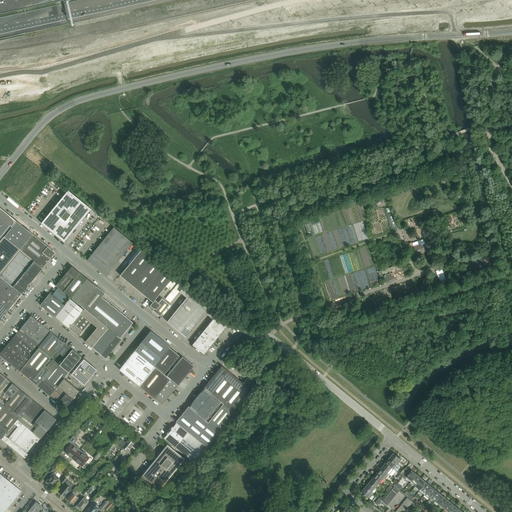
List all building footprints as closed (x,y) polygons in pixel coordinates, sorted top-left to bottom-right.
[(68,190),(41,222),(41,223),(64,241),(91,209),(68,190)] [(0,238),(11,226),(10,225),(0,216),(0,238)] [(93,253),(87,260),(106,276),(112,268),(133,243),(114,227),(93,253)] [(42,268),(54,254),(52,250),(32,234),(20,249),(42,268)] [(42,268),(20,249),(4,236),(0,241),(0,275),(22,293),(42,268)] [(416,255),(431,250),(428,243),(421,246),(414,248),(415,250),(416,250),(417,252),(416,252),(416,255)] [(141,249),(120,275),(121,276),(121,275),(122,273),(154,299),(153,301),(152,301),(153,302),(174,276),(141,249)] [(56,285),(64,292),(79,272),(72,266),(56,285)] [(462,277),(468,276),(465,267),(459,269),(462,277)] [(442,269),(436,271),(440,283),(446,281),(442,269)] [(87,279),(79,272),(64,292),(71,298),(87,279)] [(22,293),(0,275),(0,301),(9,309),(22,293)] [(180,281),(166,299),(170,302),(184,285),(186,283),(187,282),(183,278),(181,280),(180,281)] [(97,287),(87,279),(71,298),(81,306),(97,287)] [(218,312),(185,285),(179,292),(186,298),(167,321),(186,337),(206,313),(213,319),(218,312)] [(89,312),(102,297),(105,293),(97,287),(81,306),(85,309),(89,312)] [(56,290),(52,295),(63,304),(67,299),(56,290)] [(54,316),(64,304),(63,304),(52,295),(50,294),(51,293),(50,292),(40,305),(54,316)] [(124,315),(102,297),(89,312),(107,327),(108,328),(120,338),(133,322),(124,315)] [(150,305),(154,308),(153,308),(161,314),(169,304),(162,298),(158,302),(155,299),(153,302),(150,305)] [(84,310),(70,299),(55,317),(69,328),(73,323),(81,314),(84,310)] [(0,319),(9,309),(0,301),(0,319)] [(92,347),(103,332),(107,327),(89,312),(85,309),(84,310),(81,314),(93,324),(97,327),(85,341),(92,347)] [(204,354),(230,322),(218,312),(213,319),(192,345),(196,348),(195,349),(199,351),(204,354)] [(38,347),(51,332),(31,316),(9,343),(29,359),(38,347)] [(82,331),(73,323),(69,328),(78,336),(82,331)] [(122,339),(120,338),(108,328),(92,347),(106,358),(122,339)] [(154,366),(155,365),(160,358),(170,346),(151,330),(119,369),(139,386),(155,366),(154,366)] [(70,348),(51,332),(38,347),(51,358),(57,351),(63,357),(70,348)] [(29,359),(9,343),(0,353),(0,354),(17,369),(20,371),(29,359)] [(170,346),(160,358),(155,365),(165,373),(179,355),(178,355),(170,349),(169,347),(170,346)] [(45,365),(51,358),(38,347),(29,359),(20,371),(34,383),(47,367),(45,365)] [(50,396),(64,378),(69,372),(81,357),(72,349),(59,365),(53,359),(47,367),(34,383),(50,396)] [(181,382),(193,366),(193,365),(191,363),(191,364),(188,362),(188,361),(185,359),(183,357),(182,357),(167,376),(170,379),(178,385),(179,384),(181,382)] [(71,374),(84,385),(97,369),(93,366),(84,359),(71,374)] [(141,384),(156,396),(170,379),(167,376),(155,366),(141,384)] [(257,385),(247,377),(234,367),(232,369),(245,380),(243,383),(222,366),(220,367),(204,387),(205,388),(235,413),(253,391),(257,385)] [(0,398),(12,383),(6,378),(0,385),(0,398)] [(65,408),(73,398),(79,391),(64,378),(50,396),(65,408)] [(170,379),(156,396),(155,398),(162,405),(178,385),(170,379)] [(19,388),(12,383),(0,398),(0,401),(5,406),(19,388)] [(19,388),(5,406),(6,407),(11,411),(25,393),(19,388)] [(235,413),(205,388),(204,389),(202,391),(200,392),(199,394),(197,396),(195,398),(194,399),(193,401),(191,404),(190,406),(189,407),(219,431),(235,413)] [(33,400),(25,393),(11,411),(19,417),(24,412),(33,400)] [(47,431),(56,419),(33,400),(24,412),(35,421),(47,431)] [(219,431),(189,407),(188,406),(176,422),(207,447),(219,431)] [(6,407),(0,413),(0,437),(1,439),(17,419),(19,417),(11,411),(6,407)] [(47,431),(35,421),(24,412),(19,417),(17,419),(41,438),(45,433),(47,431)] [(25,458),(41,438),(17,419),(1,439),(25,458)] [(207,447),(176,423),(173,427),(172,426),(166,433),(167,434),(164,438),(194,463),(207,447)] [(121,448),(125,443),(121,439),(116,444),(121,448)] [(130,454),(138,445),(131,440),(124,449),(130,454)] [(71,443),(68,441),(61,449),(64,451),(70,456),(72,456),(73,455),(75,456),(79,450),(78,449),(78,448),(78,447),(75,444),(73,444),(73,445),(71,443)] [(167,444),(157,456),(140,477),(158,491),(185,458),(167,444)] [(82,453),(79,450),(75,456),(76,457),(75,459),(75,460),(81,465),(83,465),(89,457),(86,455),(87,454),(83,451),(82,453)] [(100,451),(94,458),(97,460),(103,453),(100,451)] [(394,453),(390,458),(396,463),(400,458),(394,453)] [(390,458),(386,463),(392,468),(394,469),(398,465),(396,463),(390,458)] [(386,463),(382,467),(388,473),(392,468),(386,463)] [(90,477),(96,470),(94,467),(87,475),(90,477)] [(388,473),(382,467),(377,473),(384,478),(384,477),(386,479),(390,474),(388,473)] [(404,475),(403,476),(403,477),(405,479),(406,477),(411,481),(417,474),(412,470),(411,472),(409,470),(404,475)] [(56,481),(59,478),(55,475),(57,473),(55,471),(48,480),(47,479),(45,482),(49,484),(52,486),(55,483),(55,484),(57,481),(56,481)] [(377,473),(373,477),(380,483),(384,478),(377,473)] [(0,511),(4,511),(21,492),(0,474),(0,511)] [(422,478),(417,474),(411,481),(416,486),(417,485),(422,478)] [(373,477),(369,482),(376,487),(380,483),(373,477)] [(427,482),(422,478),(417,485),(421,489),(427,482)] [(67,481),(58,491),(59,492),(59,493),(62,496),(63,495),(64,496),(67,493),(69,491),(68,491),(73,485),(67,481)] [(369,482),(365,487),(372,492),(376,487),(369,482)] [(431,486),(427,482),(421,489),(426,493),(431,486)] [(436,490),(431,486),(426,493),(431,497),(436,490)] [(368,497),(372,492),(365,487),(361,492),(368,497)] [(441,494),(436,490),(431,497),(436,501),(441,494)] [(72,493),(67,499),(68,499),(68,500),(69,501),(70,501),(73,503),(74,504),(75,503),(79,498),(76,495),(77,494),(74,491),(72,493)] [(440,505),(441,505),(446,498),(441,494),(436,501),(439,503),(438,505),(439,506),(440,505)] [(84,497),(77,506),(78,508),(78,509),(80,510),(81,510),(89,501),(91,498),(88,496),(86,499),(84,497)] [(451,502),(446,498),(441,505),(446,509),(451,502)] [(104,509),(111,501),(109,499),(106,502),(105,501),(98,509),(102,511),(104,509)] [(112,500),(111,501),(104,509),(107,511),(115,502),(112,500)] [(95,511),(98,509),(95,506),(95,505),(97,504),(94,502),(92,501),(90,503),(91,505),(85,511),(95,511)] [(31,511),(32,511),(33,511),(37,511),(42,506),(41,506),(41,505),(40,504),(39,504),(36,502),(31,507),(29,505),(25,510),(27,511),(31,511)] [(450,511),(456,506),(451,502),(446,509),(449,511),(450,511)]
